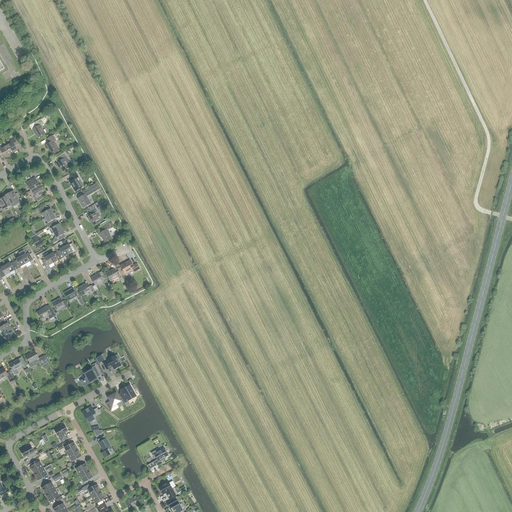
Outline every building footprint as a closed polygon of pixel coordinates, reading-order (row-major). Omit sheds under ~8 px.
[(38,138),(45,134),(40,125),(42,124),(40,119),(34,123),(36,127),(32,130),(34,133),(34,132),(38,138)] [(56,141),(52,135),(47,139),(49,143),(46,145),(52,155),(59,151),(53,142),(56,141)] [(10,143),(6,146),(11,154),(17,151),(15,146),(17,145),(14,139),(9,141),(10,143)] [(0,146),(0,154),(2,153),(4,158),(11,154),(6,146),(1,148),(0,146)] [(59,159),(56,161),(57,163),(56,163),(58,166),(59,166),(62,171),(69,167),(72,165),(66,156),(64,153),(58,157),(59,159)] [(74,171),(69,174),(72,180),(69,182),(75,192),(82,188),(76,178),(78,177),(74,171)] [(31,180),(26,183),(30,191),(31,191),(39,186),(36,181),(35,178),(31,180)] [(84,195),(78,199),(83,208),(90,203),(86,197),(91,194),(99,189),(96,183),(81,192),(82,192),(84,195)] [(39,186),(31,191),(37,202),(43,198),(41,196),(45,194),(43,191),(40,186),(39,186)] [(10,192),(5,195),(5,196),(6,196),(10,204),(11,205),(12,207),(19,203),(18,200),(15,194),(13,191),(10,192)] [(0,199),(0,205),(2,210),(11,205),(10,204),(6,196),(5,196),(0,199)] [(105,201),(96,206),(99,211),(108,205),(105,201)] [(42,214),(45,218),(53,214),(50,209),(48,210),(45,205),(37,209),(40,215),(42,214)] [(91,215),(87,218),(89,221),(90,221),(93,226),(100,222),(97,217),(99,215),(97,211),(95,208),(89,211),(91,215)] [(48,223),(46,224),(47,227),(55,222),(54,220),(56,218),(53,214),(45,218),(48,223)] [(57,225),(55,222),(47,227),(49,229),(49,230),(51,234),(53,233),(62,229),(59,224),(57,225)] [(101,228),(103,231),(99,233),(105,242),(111,239),(106,230),(110,228),(110,229),(113,227),(110,222),(101,228)] [(64,234),(62,229),(53,233),(55,236),(52,241),(53,243),(65,237),(63,234),(64,234)] [(39,241),(36,235),(30,238),(34,244),(39,241)] [(68,244),(64,247),(68,254),(73,252),(76,250),(73,244),(70,246),(68,244)] [(64,257),(68,254),(64,247),(59,249),(60,251),(57,253),(61,259),(64,257)] [(19,253),(20,256),(25,264),(29,262),(33,260),(29,254),(26,256),(23,251),(19,253)] [(53,263),(49,255),(47,253),(43,256),(45,260),(42,262),(46,268),(49,266),(53,263)] [(58,261),(61,259),(57,253),(54,255),(53,253),(49,255),(53,263),(57,261),(58,261)] [(17,269),(21,267),(20,267),(25,264),(20,256),(16,259),(17,261),(14,263),(17,269)] [(130,260),(120,266),(125,274),(133,269),(134,272),(140,269),(136,264),(133,266),(130,260)] [(10,262),(5,265),(10,273),(14,270),(14,271),(17,269),(14,263),(11,264),(10,262)] [(5,275),(10,273),(5,265),(0,268),(2,270),(0,270),(0,273),(2,278),(5,276),(5,275)] [(118,277),(121,282),(122,283),(124,282),(123,280),(122,278),(122,277),(118,271),(116,273),(114,269),(106,274),(110,281),(118,277)] [(99,274),(91,278),(95,285),(103,281),(104,284),(107,282),(103,276),(101,277),(99,274)] [(89,287),(87,283),(79,288),(83,295),(91,291),(92,293),(95,292),(91,285),(89,287)] [(74,292),(72,289),(64,293),(68,301),(76,296),(77,299),(80,297),(77,291),(74,292)] [(65,309),(68,307),(65,300),(62,302),(60,298),(52,303),(56,310),(64,306),(65,309)] [(41,319),(48,316),(50,319),(56,316),(52,310),(49,312),(46,306),(40,310),(37,312),(41,319)] [(5,324),(4,321),(0,323),(0,332),(0,333),(2,332),(10,327),(7,323),(5,324)] [(10,327),(2,332),(0,333),(5,341),(12,336),(11,333),(13,332),(10,327)] [(36,360),(39,359),(34,351),(25,356),(29,364),(30,366),(32,367),(35,365),(35,363),(37,362),(36,360)] [(45,364),(48,362),(44,355),(41,357),(42,358),(39,360),(42,366),(45,364)] [(96,358),(99,363),(104,360),(101,355),(96,358)] [(119,358),(117,355),(115,356),(108,359),(109,360),(103,363),(107,370),(112,366),(114,369),(121,366),(117,360),(119,358)] [(30,371),(24,361),(20,363),(18,360),(9,365),(13,371),(12,371),(14,375),(16,375),(18,373),(19,372),(17,369),(22,366),(26,373),(30,371)] [(97,378),(100,376),(95,366),(91,368),(92,369),(84,374),(87,377),(81,381),(83,385),(89,382),(90,383),(97,379),(97,378)] [(3,368),(0,369),(0,379),(6,376),(12,385),(15,382),(9,372),(6,373),(3,368)] [(129,386),(121,390),(124,395),(121,396),(124,402),(132,398),(132,397),(135,395),(133,392),(132,392),(129,386)] [(116,393),(108,398),(111,402),(107,403),(111,411),(117,407),(115,404),(120,401),(116,393)] [(95,413),(96,415),(100,413),(97,408),(93,410),(92,407),(88,409),(88,408),(87,408),(88,409),(86,410),(86,409),(85,410),(82,412),(86,419),(88,423),(94,419),(92,415),(95,413)] [(63,425),(63,424),(60,426),(60,427),(54,430),(58,436),(61,442),(68,438),(66,435),(65,435),(64,433),(68,431),(64,425),(63,425)] [(102,453),(104,458),(110,454),(108,450),(111,448),(104,436),(98,439),(99,442),(103,450),(104,449),(105,451),(102,453)] [(78,449),(74,443),(64,448),(68,455),(78,449)] [(37,456),(34,451),(34,452),(30,445),(21,451),(24,457),(28,455),(30,460),(37,456)] [(152,456),(154,455),(157,460),(147,465),(149,470),(157,466),(156,464),(161,461),(161,460),(162,459),(163,460),(166,459),(165,458),(168,456),(164,448),(156,452),(155,451),(151,453),(152,456)] [(81,456),(78,449),(68,455),(71,461),(81,456)] [(30,467),(33,474),(43,468),(40,462),(30,467)] [(33,474),(37,480),(47,475),(45,471),(52,467),(51,464),(43,468),(33,474)] [(76,469),(79,476),(89,470),(86,464),(76,469)] [(93,477),(89,470),(79,476),(83,482),(93,477)] [(169,482),(159,488),(162,495),(166,493),(167,495),(169,499),(176,495),(172,489),(169,482)] [(41,488),(45,495),(55,489),(51,483),(41,488)] [(87,490),(91,497),(101,491),(97,485),(87,490)] [(55,489),(45,495),(49,501),(59,496),(55,489)] [(105,498),(101,491),(91,497),(95,503),(105,498)] [(179,505),(177,500),(168,505),(171,511),(172,511),(173,511),(181,511),(183,511),(179,504),(179,505)]
